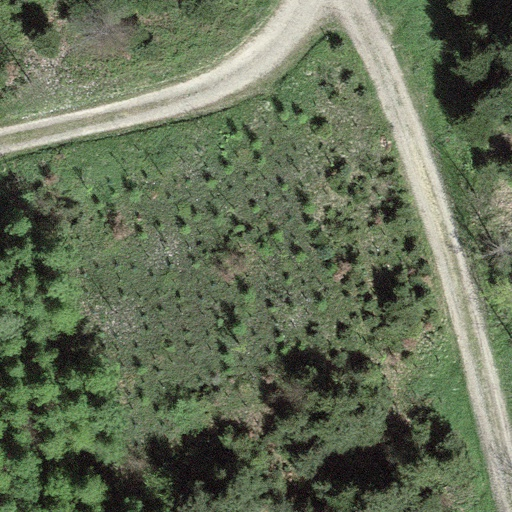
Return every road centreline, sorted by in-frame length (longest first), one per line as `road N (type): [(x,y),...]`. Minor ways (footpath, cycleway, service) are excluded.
road 1 (track): [(351,0),(442,229),(511,488)]
road 2 (track): [(306,0),(293,24),(241,72),(0,142)]
